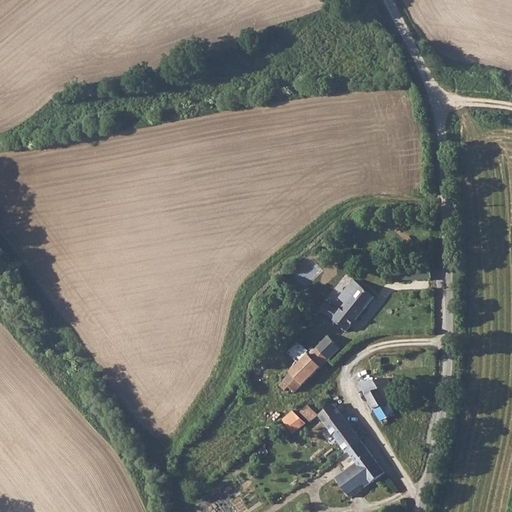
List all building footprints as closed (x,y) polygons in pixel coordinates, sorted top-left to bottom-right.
[(435,274),(435,262),(396,264),(396,276),(435,274)] [(378,293),(355,276),(342,295),(348,300),(341,308),(329,300),(325,308),(335,315),(334,318),(352,328),(378,293)] [(318,344),(330,358),(342,346),(330,333),(318,344)] [(297,391),(324,364),(330,358),(318,344),(312,350),(305,343),(297,351),(302,357),(292,364),(292,372),(286,379),(297,391)] [(392,400),(400,395),(401,395),(390,373),(379,375),(392,400)] [(377,406),(392,400),(379,375),(368,377),(373,389),(368,391),(377,406)] [(294,394),(297,391),(286,379),(282,382),(294,394)] [(377,406),(386,423),(391,420),(390,415),(398,412),(392,400),(377,406)] [(328,425),(345,413),(335,401),(320,412),(320,413),(328,425)] [(318,411),(309,403),(302,410),(313,420),(320,413),(320,412),(318,411)] [(339,436),(342,440),(357,429),(345,413),(328,425),(337,439),(339,436)] [(281,429),(277,424),(274,422),(268,427),(268,431),(271,434),(276,433),(281,429)] [(348,454),(353,450),(365,439),(363,437),(357,429),(342,440),(341,441),(343,447),(348,454)] [(366,468),(379,458),(365,439),(353,450),(359,458),(366,468)] [(387,468),(379,458),(366,468),(359,458),(337,475),(352,495),(387,468)]
